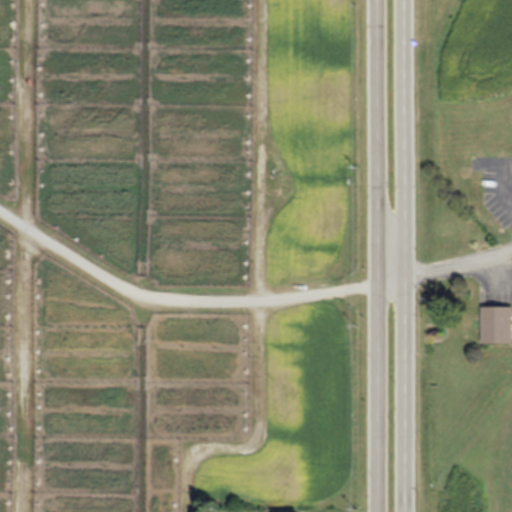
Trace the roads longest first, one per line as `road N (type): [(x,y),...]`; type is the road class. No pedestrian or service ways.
road 1 (primary): [(376,0),(378,511)]
road 2 (primary): [(406,511),(405,0)]
